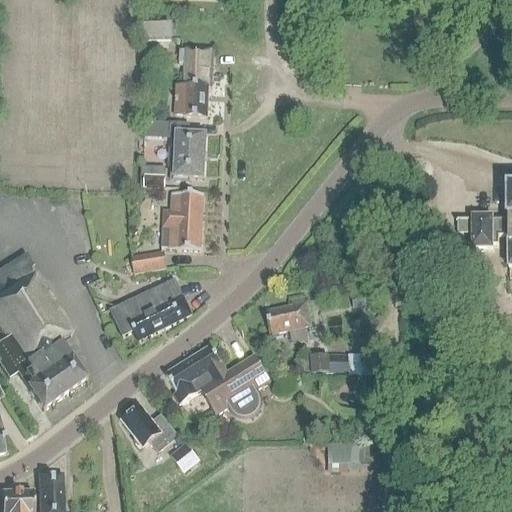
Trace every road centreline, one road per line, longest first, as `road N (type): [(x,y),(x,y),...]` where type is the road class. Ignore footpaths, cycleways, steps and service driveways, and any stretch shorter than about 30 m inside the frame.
road 1 (unclassified): [(0,478),(221,312),(391,114)]
road 2 (track): [(388,511),(403,149),(372,137)]
road 3 (residential): [(391,114),(284,80),(273,60),(267,0)]
road 4 (unclassified): [(391,114),(418,101),(511,98)]
